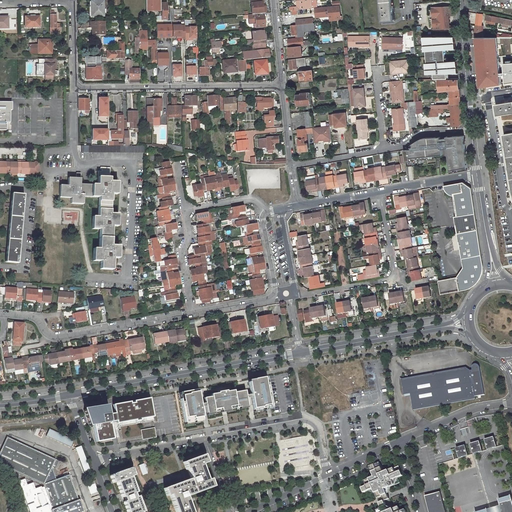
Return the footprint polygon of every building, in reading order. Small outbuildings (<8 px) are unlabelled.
[(103,16),(102,0),(91,1),(91,16),(103,16)] [(161,10),(161,3),(161,0),(145,0),(146,10),(161,10)] [(261,0),(250,0),(252,14),(263,13),(263,12),(262,7),(261,0)] [(314,8),(313,0),(298,0),(297,0),(298,7),(289,8),(290,10),(294,10),(314,8)] [(391,0),(379,0),(382,22),(394,21),(391,0)] [(337,20),(341,20),(341,16),(340,16),(339,5),(323,7),(323,14),(336,13),(337,20)] [(449,26),(448,16),(448,12),(453,12),(453,7),(453,6),(432,7),(433,29),(449,29),(449,26)] [(263,13),(252,14),(249,15),(248,15),(248,18),(249,24),(255,23),(255,24),(254,24),(254,27),(256,27),(265,27),(263,13)] [(482,36),(484,15),(477,13),(474,36),(482,36)] [(50,34),(60,34),(60,27),(55,27),(55,23),(55,15),(49,15),(50,34)] [(511,19),(487,15),(485,20),(511,25),(511,19)] [(25,17),(25,27),(39,27),(39,17),(25,17)] [(296,25),(291,25),(292,34),(297,34),(304,33),(303,31),(314,30),(314,23),(312,23),(306,23),(306,19),(296,20),(296,25)] [(104,22),(93,22),(94,27),(94,36),(105,36),(104,22)] [(171,25),(156,25),(156,38),(171,38),(171,25)] [(180,38),(185,38),(185,27),(185,25),(172,25),(172,36),(176,36),(180,36),(180,38)] [(196,27),(185,27),(185,38),(185,40),(189,40),(189,38),(196,38),(196,27)] [(147,30),(139,31),(139,41),(139,49),(147,49),(147,45),(151,45),(151,63),(156,63),(156,52),(156,51),(156,40),(147,40),(147,30)] [(258,43),(264,43),(265,43),(264,34),(263,34),(263,31),(253,32),(254,36),(252,36),(253,44),(258,43)] [(369,36),(349,36),(349,47),(367,46),(367,40),(370,40),(369,36)] [(423,64),(423,74),(428,74),(430,74),(430,79),(447,79),(446,74),(458,73),(456,61),(447,62),(445,62),(445,58),(445,54),(444,50),(446,50),(455,49),(454,37),(423,37),(423,51),(425,51),(425,64),(423,64)] [(497,37),(475,37),(478,75),(478,88),(501,85),(500,65),(497,37)] [(403,38),(383,38),(382,49),(389,49),(389,48),(397,48),(397,49),(402,49),(403,38)] [(33,53),(39,53),(50,53),(50,46),(51,46),(51,40),(38,40),(38,44),(28,44),(28,47),(26,49),(29,51),(30,50),(33,53)] [(220,52),(220,48),(223,47),(222,40),(212,41),(213,52),(220,52)] [(131,41),(131,43),(136,43),(136,47),(133,47),(133,52),(139,52),(139,49),(139,41),(131,41)] [(107,55),(109,56),(109,58),(124,58),(124,43),(119,44),(119,51),(107,51),(107,55)] [(300,56),(300,49),(299,46),(289,47),(290,57),(300,56)] [(247,60),(269,57),(268,49),(263,50),(258,51),(246,52),(247,60)] [(168,54),(157,54),(157,66),(167,66),(168,54)] [(56,59),(45,58),(45,63),(44,63),(39,65),(44,75),(45,75),(52,75),(58,75),(58,70),(56,70),(54,70),(54,64),(56,64),(56,59)] [(296,64),(304,63),(303,58),(290,59),(291,69),(296,68),(296,64)] [(124,60),(124,75),(129,75),(129,83),(140,83),(139,69),(131,69),(131,61),(124,60)] [(254,62),(255,75),(255,78),(260,77),(260,74),(267,74),(265,60),(254,62)] [(390,61),(391,74),(395,73),(395,72),(409,71),(408,60),(390,61)] [(226,70),(231,70),(236,69),(236,61),(222,63),(223,64),(221,65),(221,70),(223,70),(226,70)] [(511,62),(504,63),(500,65),(501,85),(511,82),(511,62)] [(100,79),(100,68),(98,68),(98,64),(87,64),(87,68),(86,68),(86,80),(100,79)] [(177,65),(172,65),(172,76),(182,76),(181,64),(177,64),(177,65)] [(195,75),(195,67),(191,67),(191,65),(189,65),(189,67),(186,67),(186,75),(189,75),(189,77),(192,77),(191,75),(195,75)] [(363,65),(353,66),(354,79),(364,78),(363,68),(363,65)] [(310,70),(303,71),(299,71),(300,82),(313,81),(312,70),(310,70)] [(404,100),(402,80),(390,81),(390,86),(391,86),(392,92),(393,101),(404,100)] [(438,80),(439,92),(451,90),(451,98),(460,97),(458,80),(438,80)] [(364,88),(353,89),(355,107),(364,106),(363,96),(364,96),(364,88)] [(310,92),(305,93),(296,94),(297,105),(309,104),(308,98),(311,98),(310,92)] [(181,106),(181,126),(189,126),(189,130),(197,130),(197,132),(199,132),(198,130),(199,130),(196,96),(185,97),(185,106),(181,106)] [(207,97),(207,102),(208,116),(211,116),(212,110),(210,110),(210,106),(219,106),(220,111),(223,111),(223,110),(222,99),(222,97),(218,97),(219,96),(208,96),(208,97),(207,97)] [(241,96),(237,96),(237,113),(246,112),(245,102),(241,102),(241,96)] [(461,105),(460,97),(451,98),(451,105),(461,105)] [(229,124),(228,110),(234,109),(234,98),(222,99),(223,110),(224,110),(225,124),(229,124)] [(254,98),(254,102),(256,102),(256,107),(270,107),(270,99),(262,99),(262,102),(260,102),(260,99),(260,98),(254,98)] [(308,98),(309,104),(297,105),(297,107),(312,105),(311,98),(308,98)] [(89,113),(89,99),(78,99),(78,110),(85,110),(85,113),(89,113)] [(107,108),(107,99),(104,99),(104,101),(98,101),(98,108),(107,108)] [(159,125),(159,106),(161,106),(161,99),(153,100),(153,125),(159,125)] [(0,129),(5,130),(5,124),(4,124),(4,122),(9,122),(9,110),(11,110),(11,102),(0,101),(0,129)] [(414,101),(407,102),(410,129),(416,128),(416,116),(423,115),(422,101),(419,101),(414,101)] [(511,101),(495,104),(497,115),(511,113),(511,101)] [(451,105),(433,106),(431,110),(428,110),(429,116),(437,116),(440,113),(452,112),(451,105)] [(463,123),(462,117),(461,105),(451,105),(452,112),(453,118),(448,118),(449,126),(459,126),(463,123)] [(107,117),(107,108),(98,108),(98,113),(104,113),(104,117),(107,117)] [(403,108),(393,109),(394,125),(393,125),(394,131),(405,130),(403,108)] [(272,126),(272,117),(273,117),(273,111),(262,112),(264,127),(272,126)] [(310,111),(303,112),(305,129),(312,128),(310,111)] [(345,113),(328,115),(329,125),(334,125),(335,127),(339,127),(339,125),(347,124),(345,113)] [(123,140),(123,132),(123,116),(117,116),(117,132),(111,132),(111,139),(123,140)] [(366,128),(368,128),(367,118),(357,120),(359,139),(367,138),(367,132),(366,128)] [(331,139),(329,126),(312,128),(313,132),(314,141),(314,143),(318,142),(318,141),(324,140),(330,139),(331,139)] [(305,129),(297,130),(300,151),(308,151),(308,143),(307,143),(306,140),(304,141),(304,139),(301,139),(301,137),(303,137),(303,134),(307,134),(310,133),(310,132),(313,132),(312,128),(305,129)] [(95,136),(91,136),(91,140),(99,140),(99,130),(95,130),(95,136)] [(104,130),(99,130),(99,140),(108,140),(108,136),(104,136),(104,130)] [(244,131),(235,132),(236,144),(237,150),(237,151),(248,150),(247,144),(246,144),(246,140),(245,136),(244,136),(244,131)] [(450,171),(467,168),(464,136),(446,137),(447,144),(444,144),(443,139),(440,139),(440,137),(426,138),(422,139),(419,140),(412,144),(413,148),(411,148),(411,150),(403,150),(404,156),(405,162),(420,160),(420,157),(443,155),(442,149),(447,149),(450,171)] [(267,147),(267,150),(268,153),(273,153),(272,150),(273,150),(272,143),(277,143),(277,137),(266,138),(266,139),(258,140),(259,148),(267,147)] [(10,161),(6,161),(6,163),(6,173),(9,173),(9,174),(12,174),(17,174),(16,174),(17,163),(13,163),(10,163),(10,161)] [(21,162),(17,162),(17,163),(16,174),(20,174),(20,175),(28,175),(28,164),(24,164),(21,164),(21,162)] [(39,175),(40,163),(34,162),(34,164),(31,164),(28,164),(28,175),(39,175)] [(162,170),(159,170),(160,176),(166,175),(172,174),(171,170),(170,170),(169,165),(161,167),(162,170)] [(395,165),(385,167),(387,179),(391,178),(391,175),(392,175),(397,174),(397,172),(401,171),(400,165),(395,166),(395,165)] [(380,180),(380,178),(383,178),(383,179),(387,179),(385,167),(382,168),(381,166),(374,168),(376,181),(380,180)] [(71,198),(71,203),(82,204),(83,196),(99,196),(98,216),(93,216),(92,228),(100,228),(99,248),(93,248),(93,260),(101,261),(101,269),(112,269),(113,258),(118,258),(119,246),(111,245),(112,226),(118,226),(118,214),(111,213),(112,194),(117,194),(117,182),(110,182),(111,168),(101,167),(101,169),(103,169),(103,171),(98,171),(97,185),(80,184),(80,174),(76,174),(76,178),(68,178),(67,186),(59,186),(59,197),(71,198)] [(367,170),(364,171),(366,182),(370,182),(369,180),(373,180),(373,181),(376,181),(374,168),(367,169),(367,170)] [(343,183),(348,182),(346,174),(339,175),(338,170),(336,171),(337,175),(339,187),(342,187),(341,183),(343,183)] [(354,172),(355,181),(360,180),(362,180),(362,183),(366,182),(364,171),(363,171),(354,172)] [(222,178),(218,179),(220,187),(224,186),(224,187),(228,187),(227,179),(226,174),(221,175),(222,178)] [(160,176),(159,176),(159,180),(161,180),(162,187),(174,185),(173,178),(169,179),(170,180),(167,181),(166,175),(160,176)] [(331,188),(331,187),(334,186),(334,188),(338,187),(337,175),(333,176),(333,175),(326,176),(328,189),(331,188)] [(210,177),(209,177),(211,190),(215,189),(215,188),(220,187),(218,179),(218,178),(216,178),(217,179),(215,179),(215,176),(214,176),(210,177)] [(314,191),(317,191),(315,179),(313,180),(313,176),(305,177),(307,190),(312,189),(313,189),(314,191)] [(319,179),(315,179),(317,191),(321,190),(321,189),(324,188),(324,189),(328,189),(326,176),(319,177),(319,179)] [(211,190),(209,177),(207,178),(200,179),(201,184),(202,190),(207,189),(207,191),(211,190)] [(233,178),(227,179),(228,187),(229,191),(233,191),(233,190),(238,189),(237,181),(233,181),(233,178)] [(202,190),(201,184),(192,185),(194,196),(199,195),(199,197),(203,196),(202,190)] [(455,278),(437,281),(439,295),(464,290),(468,289),(472,286),(474,284),(476,282),(477,280),(479,278),(480,274),(481,269),(481,266),(475,233),(470,189),(461,184),(442,187),(442,189),(443,191),(445,193),(446,194),(448,195),(451,196),(454,217),(452,217),(461,268),(455,278)] [(170,197),(169,190),(171,190),(172,191),(175,191),(174,185),(162,187),(163,194),(162,194),(162,196),(160,196),(161,199),(162,198),(170,197)] [(12,194),(5,263),(17,264),(24,196),(12,194)] [(414,195),(407,197),(408,207),(415,205),(416,208),(421,207),(419,194),(414,194),(414,195)] [(170,197),(162,198),(163,202),(160,202),(161,208),(167,206),(173,206),(172,202),(171,202),(170,197)] [(399,197),(394,198),(396,206),(400,206),(401,208),(408,207),(407,197),(399,198),(399,197)] [(360,205),(352,207),(354,217),(362,215),(366,215),(364,203),(360,204),(360,205)] [(161,208),(159,208),(159,211),(156,212),(157,217),(170,215),(169,211),(168,212),(167,206),(161,208)] [(244,206),(232,208),(233,215),(229,216),(229,219),(238,218),(240,217),(239,211),(241,211),(241,212),(245,211),(244,206)] [(344,207),(340,208),(342,219),(354,217),(352,207),(344,208),(344,207)] [(321,213),(313,214),(314,224),(323,222),(322,219),(326,219),(325,211),(321,211),(321,213)] [(208,212),(196,214),(197,220),(201,219),(200,218),(203,218),(204,224),(206,223),(211,222),(211,219),(209,219),(208,213),(208,212)] [(304,215),(300,215),(302,223),(305,223),(305,225),(306,225),(314,224),(313,214),(304,216),(304,215)] [(170,224),(169,219),(170,219),(170,215),(157,217),(158,223),(161,223),(162,226),(164,225),(170,224)] [(406,215),(397,216),(398,221),(398,223),(395,223),(396,227),(408,225),(406,215)] [(240,217),(238,218),(239,221),(236,221),(236,226),(242,225),(245,225),(249,224),(248,221),(247,221),(246,216),(240,217)] [(372,221),(362,223),(363,228),(364,232),(376,230),(375,226),(373,227),(373,226),(372,221)] [(170,224),(164,225),(165,233),(164,233),(165,236),(172,235),(171,229),(173,228),(173,230),(177,229),(176,223),(170,224)] [(204,224),(198,225),(199,230),(198,230),(198,234),(206,232),(210,231),(210,226),(207,226),(206,223),(204,224)] [(253,235),(252,228),(254,228),(255,229),(258,228),(257,223),(249,224),(245,225),(247,232),(245,232),(246,236),(253,235)] [(399,233),(397,234),(398,238),(411,235),(409,228),(408,228),(408,225),(396,227),(397,230),(398,230),(399,233)] [(365,236),(364,236),(365,243),(378,241),(377,238),(376,238),(376,234),(377,234),(376,230),(364,232),(365,236)] [(206,232),(198,234),(199,239),(198,239),(199,243),(211,241),(210,235),(207,236),(206,232)] [(307,233),(297,235),(298,240),(299,241),(296,241),(297,245),(309,243),(307,233)] [(246,236),(243,237),(244,242),(251,241),(252,244),(260,243),(259,238),(260,238),(259,234),(253,235),(246,236)] [(412,246),(411,242),(412,242),(411,235),(398,238),(399,241),(400,241),(401,244),(399,244),(400,248),(412,246)] [(156,244),(156,242),(157,242),(156,238),(151,239),(152,250),(160,249),(159,244),(156,244)] [(193,249),(194,255),(205,253),(211,252),(210,245),(212,244),(212,240),(211,241),(199,243),(200,249),(197,250),(197,248),(193,249)] [(366,249),(367,250),(368,254),(380,252),(379,248),(378,248),(378,245),(379,245),(378,241),(365,243),(366,249)] [(260,243),(252,244),(253,248),(250,248),(251,253),(257,252),(263,251),(262,248),(261,248),(260,243)] [(299,252),(298,252),(299,256),(312,253),(310,246),(309,247),(309,243),(297,245),(297,249),(299,248),(299,252)] [(412,246),(400,248),(401,252),(403,251),(403,253),(404,258),(406,257),(413,256),(412,246)] [(152,250),(150,251),(150,254),(153,254),(155,262),(160,261),(161,261),(160,257),(159,258),(158,255),(165,254),(164,248),(160,249),(152,250)] [(264,256),(260,257),(260,258),(258,259),(257,252),(251,253),(249,254),(250,257),(251,257),(253,264),(265,262),(264,256)] [(380,252),(368,254),(370,264),(375,263),(379,262),(378,257),(378,256),(381,255),(380,252)] [(194,255),(189,256),(189,261),(188,261),(189,265),(195,264),(201,263),(201,257),(206,257),(205,253),(194,255)] [(301,262),(300,263),(300,266),(312,264),(312,261),(313,260),(312,253),(299,256),(299,259),(301,259),(301,262)] [(413,256),(406,257),(408,265),(407,266),(407,270),(418,268),(416,256),(413,256)] [(169,259),(161,261),(160,261),(162,270),(165,269),(172,268),(177,267),(176,262),(177,261),(177,258),(169,259)] [(203,273),(202,266),(203,266),(203,262),(201,263),(195,264),(196,270),(194,270),(194,269),(190,270),(191,275),(203,273)] [(261,273),(259,267),(262,267),(262,268),(266,268),(265,262),(253,264),(254,271),(252,271),(253,275),(261,273)] [(367,273),(364,274),(364,278),(379,275),(379,271),(377,271),(375,263),(370,264),(366,265),(367,273)] [(312,264),(300,266),(301,270),(304,270),(304,271),(305,276),(309,275),(314,274),(312,264)] [(172,268),(165,269),(165,273),(167,272),(168,279),(180,277),(179,272),(176,272),(176,273),(173,274),(172,268)] [(418,268),(407,270),(408,273),(411,273),(411,275),(412,279),(421,278),(419,268),(418,268)] [(203,273),(191,275),(192,281),(196,280),(196,279),(198,279),(199,285),(206,283),(206,280),(204,280),(203,273)] [(253,275),(252,275),(253,278),(250,278),(251,284),(263,281),(263,278),(261,278),(261,273),(253,275)] [(314,274),(309,275),(311,283),(309,284),(310,287),(325,285),(324,281),(320,281),(319,273),(314,274)] [(180,277),(168,279),(169,286),(168,286),(169,290),(176,289),(174,283),(177,282),(178,283),(181,283),(180,277)] [(264,290),(263,286),(264,285),(263,281),(251,284),(252,289),(255,289),(255,292),(264,290)] [(200,290),(199,290),(199,293),(211,291),(211,286),(208,286),(207,283),(206,283),(199,285),(200,290)] [(429,285),(422,287),(424,297),(432,296),(429,285)] [(16,299),(16,296),(22,297),(23,288),(6,287),(5,295),(5,298),(11,298),(16,299)] [(422,287),(416,288),(418,298),(424,297),(422,287)] [(38,293),(38,290),(26,289),(25,299),(30,300),(37,300),(38,293)] [(168,294),(165,294),(167,300),(179,298),(178,294),(177,294),(176,289),(169,290),(168,290),(168,294)] [(43,293),(38,293),(37,300),(37,301),(42,302),(42,301),(51,302),(52,291),(43,290),(43,293)] [(403,290),(396,291),(398,302),(405,301),(403,290)] [(211,291),(199,293),(200,297),(202,297),(202,303),(210,301),(210,298),(212,297),(211,291)] [(396,291),(389,293),(391,303),(398,302),(396,291)] [(73,304),(74,293),(59,292),(58,303),(73,304)] [(102,295),(87,297),(89,309),(104,306),(102,295)] [(377,295),(370,297),(372,307),(379,306),(377,295)] [(134,296),(120,299),(122,309),(129,308),(136,307),(134,296)] [(370,297),(363,298),(365,308),(372,307),(370,297)] [(351,300),(344,301),(346,312),(352,311),(351,300)] [(344,301),(336,303),(338,313),(346,312),(344,301)] [(314,307),(310,307),(311,310),(308,310),(304,311),(306,321),(313,320),(312,318),(319,317),(317,306),(317,305),(314,306),(314,307)] [(324,305),(317,306),(319,317),(326,315),(324,305)] [(86,319),(84,311),(72,313),(73,317),(75,317),(76,321),(86,319)] [(261,316),(257,317),(260,329),(267,327),(265,314),(261,315),(261,316)] [(267,314),(265,314),(267,327),(274,326),(271,314),(267,315),(267,314)] [(240,319),(237,320),(239,333),(246,332),(244,319),(241,320),(240,319)] [(234,321),(230,322),(232,334),(239,333),(237,320),(234,321)] [(22,342),(23,323),(14,322),(13,341),(22,342)] [(212,324),(209,325),(212,338),(218,337),(216,325),(212,325),(212,324)] [(212,338),(209,325),(205,326),(205,327),(202,327),(203,332),(203,334),(199,335),(200,342),(204,341),(205,343),(212,342),(212,338)] [(175,330),(167,332),(169,342),(169,344),(177,343),(177,340),(185,338),(184,330),(175,331),(175,330)] [(167,332),(153,334),(155,344),(162,343),(169,342),(167,332)] [(136,338),(123,341),(125,350),(125,352),(133,351),(140,349),(145,349),(143,339),(136,340),(136,338)] [(107,355),(111,354),(120,353),(120,351),(123,350),(125,350),(123,341),(123,340),(118,341),(119,343),(111,344),(111,342),(105,343),(106,344),(107,355)] [(97,345),(93,345),(94,353),(98,352),(98,356),(107,355),(106,344),(97,346),(97,345)] [(89,348),(82,349),(73,351),(72,349),(68,350),(64,350),(65,352),(57,353),(58,364),(82,359),(91,358),(91,354),(94,353),(93,345),(89,346),(89,348)] [(6,370),(14,369),(13,361),(11,353),(9,354),(8,347),(6,348),(2,348),(4,359),(6,370)] [(50,365),(51,369),(59,368),(58,364),(57,353),(56,349),(51,350),(51,354),(48,355),(44,356),(45,363),(47,363),(49,362),(50,365)] [(43,362),(42,356),(37,356),(29,358),(29,356),(25,357),(26,365),(30,364),(31,368),(39,366),(38,363),(43,362)] [(13,361),(14,369),(15,371),(23,369),(23,366),(26,365),(25,357),(21,358),(21,359),(13,361)] [(473,370),(471,371),(466,367),(402,379),(405,395),(411,394),(411,396),(414,410),(476,399),(475,396),(485,395),(480,367),(480,366),(479,365),(477,364),(476,364),(475,364),(473,365),(473,367),(472,368),(473,370)] [(257,384),(251,385),(257,413),(275,409),(270,386),(268,387),(267,380),(257,382),(257,384)] [(192,394),(182,396),(187,427),(208,423),(205,408),(208,407),(209,417),(218,415),(218,412),(224,411),(225,415),(234,414),(233,409),(238,409),(239,412),(251,409),(250,402),(253,401),(253,397),(250,398),(249,393),(238,394),(237,392),(230,393),(230,391),(221,393),(221,394),(214,396),(214,398),(206,400),(207,405),(204,406),(202,395),(192,397),(192,394)] [(90,426),(93,425),(96,442),(113,439),(114,439),(117,438),(115,428),(153,421),(149,398),(134,401),(134,403),(130,404),(130,402),(113,405),(115,414),(109,415),(107,406),(105,406),(105,407),(103,408),(103,406),(103,407),(103,408),(100,408),(100,407),(97,408),(97,409),(94,410),(93,408),(90,409),(90,410),(85,411),(85,410),(84,410),(85,413),(86,413),(87,416),(86,416),(87,417),(88,417),(89,420),(88,420),(89,422),(90,423),(89,423),(90,426)] [(154,428),(140,429),(141,439),(155,437),(154,428)] [(47,436),(72,447),(75,440),(50,429),(47,436)] [(52,468),(54,463),(56,459),(6,437),(0,451),(0,464),(44,485),(44,487),(42,488),(41,487),(35,489),(33,483),(27,485),(25,479),(15,483),(25,511),(84,511),(80,500),(78,500),(69,475),(56,480),(52,468)] [(495,437),(486,440),(489,450),(498,447),(495,437)] [(481,441),(472,444),(475,454),(484,451),(481,441)] [(467,445),(457,448),(460,458),(469,455),(467,445)] [(83,446),(76,448),(83,474),(91,472),(83,446)] [(442,455),(436,457),(438,463),(453,459),(451,450),(442,453),(442,455)] [(170,495),(175,511),(192,511),(186,496),(213,487),(210,478),(207,480),(202,464),(207,462),(204,454),(183,462),(186,470),(187,469),(191,480),(190,480),(190,478),(185,477),(164,488),(167,496),(170,495)] [(406,511),(405,509),(401,511),(399,506),(389,510),(383,496),(388,494),(385,488),(400,482),(398,477),(402,475),(398,466),(384,472),(380,462),(370,467),(374,476),(364,480),(366,485),(361,487),(363,492),(373,488),(381,508),(377,510),(377,511),(406,511)] [(113,483),(116,482),(127,511),(142,511),(143,511),(137,496),(135,497),(134,493),(136,492),(130,477),(134,475),(131,467),(110,475),(113,483)] [(86,483),(88,489),(95,508),(103,505),(93,480),(86,483)] [(445,511),(441,491),(425,495),(429,511),(445,511)] [(511,511),(511,500),(500,504),(501,506),(502,511),(511,511)]
